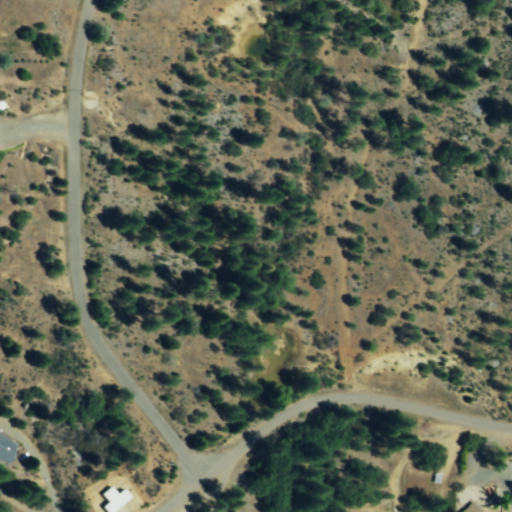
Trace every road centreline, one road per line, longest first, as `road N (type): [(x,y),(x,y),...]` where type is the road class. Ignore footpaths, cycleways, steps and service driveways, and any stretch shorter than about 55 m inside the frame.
road 1 (track): [(82,0),(64,117),(80,299),(91,333),(204,478)]
road 2 (residential): [(511,425),(300,398),(237,440),(159,511)]
